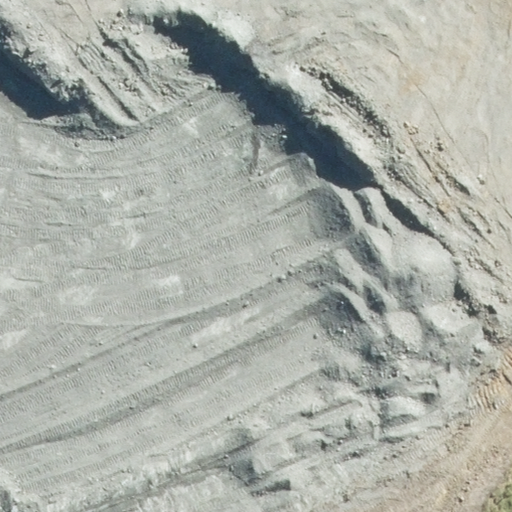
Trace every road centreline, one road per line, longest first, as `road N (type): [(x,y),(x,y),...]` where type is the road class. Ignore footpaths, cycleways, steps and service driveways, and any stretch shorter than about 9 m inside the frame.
road 1 (trunk): [(452,0),(319,70),(0,166)]
road 2 (track): [(0,286),(139,0)]
road 3 (unclassified): [(0,202),(44,322)]
